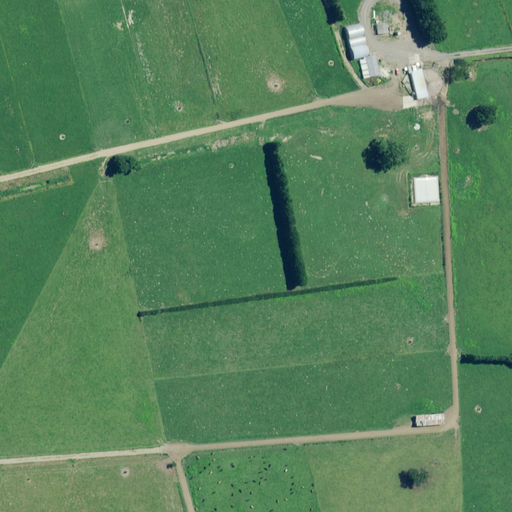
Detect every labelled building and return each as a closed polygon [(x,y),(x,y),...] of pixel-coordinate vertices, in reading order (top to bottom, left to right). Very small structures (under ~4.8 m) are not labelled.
[(347,40),(361,36),(358,24),(344,28),(347,40)] [(387,34),(386,24),(376,25),(377,35),(387,34)] [(361,36),(347,40),(349,48),(364,45),(361,36)] [(364,45),(349,48),(352,59),(366,56),(364,45)] [(378,75),(374,56),(358,59),(363,79),(378,75)] [(414,71),(413,66),(406,67),(408,74),(410,73),(416,100),(426,97),(420,70),(414,71)] [(428,112),(427,106),(418,108),(419,114),(428,112)] [(442,424),(441,414),(414,416),(414,427),(442,424)]
